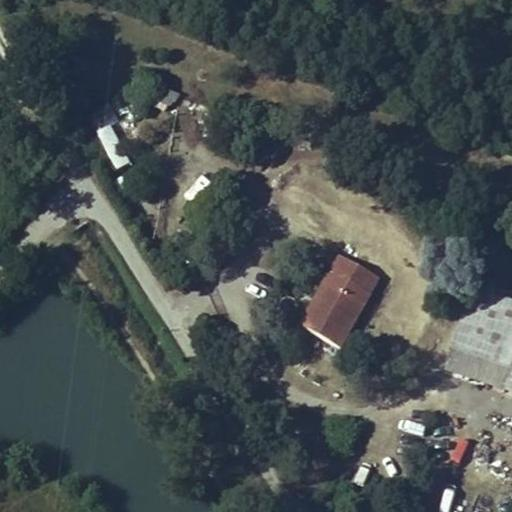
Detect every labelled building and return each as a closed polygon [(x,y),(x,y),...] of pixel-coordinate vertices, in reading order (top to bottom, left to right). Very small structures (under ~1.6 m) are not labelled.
[(151,106),(170,112),(176,93),(156,87),(151,106)] [(128,114),(119,119),(113,107),(88,120),(112,165),(145,147),(128,114)] [(134,203),(137,219),(153,217),(150,200),(134,203)] [(312,306),(300,327),(340,350),(371,295),(366,293),(374,279),(340,260),(333,274),(328,271),(320,286),(325,289),(314,307),(312,306)] [(465,312),(458,333),(496,346),(511,350),(511,365),(506,382),(504,389),(511,391),(511,303),(477,291),(470,313),(465,312)] [(449,364),(486,376),(496,346),(458,333),(449,364)] [(511,365),(511,350),(496,346),(486,376),(506,382),(511,365)] [(461,511),(463,493),(424,490),(422,511),(461,511)]
